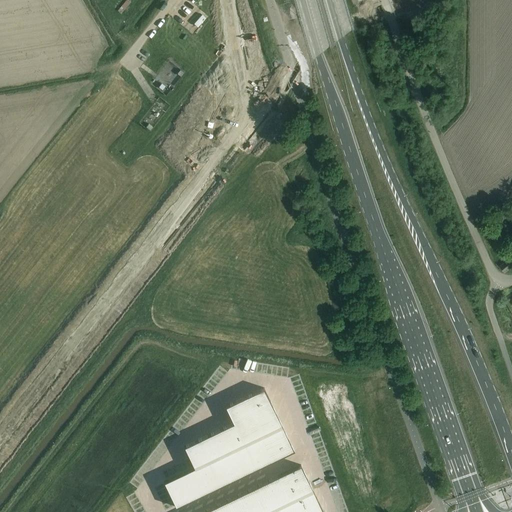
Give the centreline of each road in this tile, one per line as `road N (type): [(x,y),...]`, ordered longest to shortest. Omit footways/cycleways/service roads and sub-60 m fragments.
road 1 (primary): [(302,0),(476,511)]
road 2 (primary): [(511,459),(355,86),(327,0)]
road 3 (unclassified): [(498,278),(425,116),(384,0)]
